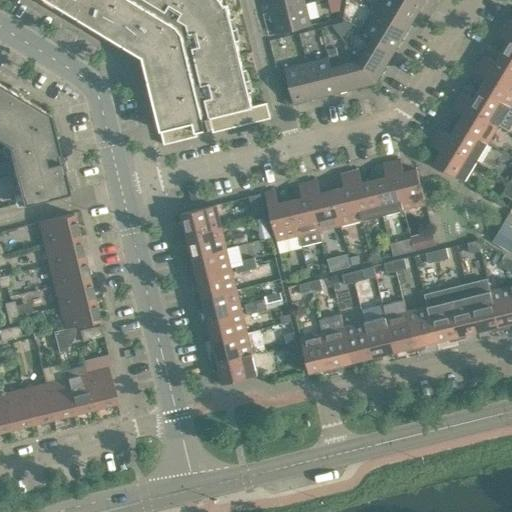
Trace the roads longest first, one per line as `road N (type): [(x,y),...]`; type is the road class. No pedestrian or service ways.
road 1 (residential): [(291,148),(399,119),(472,0)]
road 2 (residential): [(511,347),(327,395),(341,454)]
road 3 (tertiary): [(176,414),(123,191)]
road 4 (tertiary): [(123,191),(100,91),(0,26)]
road 5 (residential): [(176,414),(0,467)]
road 6 (tertiary): [(341,454),(511,410)]
road 7 (residential): [(123,191),(291,148)]
road 8 (residential): [(291,148),(252,0)]
road 9 (tertiary): [(195,489),(341,454)]
